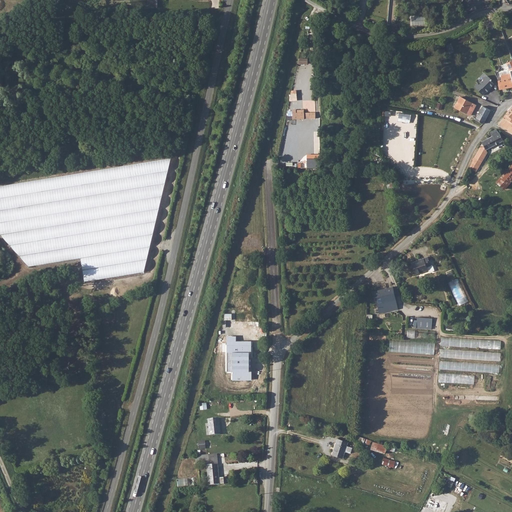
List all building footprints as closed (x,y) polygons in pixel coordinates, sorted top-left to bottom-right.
[(425,25),(425,16),(411,17),(411,26),(425,25)] [(502,78),(498,80),(500,88),(511,86),(511,75),(511,71),(501,73),(502,78)] [(486,74),(474,86),(484,95),(496,84),(486,74)] [(460,96),(455,107),(471,114),(474,109),(469,107),(472,102),(460,96)] [(483,105),(476,119),(484,123),(491,109),(483,105)] [(305,109),(293,109),(293,119),(316,118),(316,112),(305,112),(305,109)] [(511,121),(504,116),(499,124),(511,131),(511,121)] [(473,158),(473,161),(477,163),(481,165),(488,151),(487,149),(506,138),(504,135),(501,136),(499,133),(501,132),(499,129),(496,128),(490,133),(492,136),(488,138),(482,141),(483,143),(476,156),(473,158)] [(171,161),(0,188),(0,232),(32,268),(83,259),(87,282),(146,274),(171,161)] [(428,257),(413,263),(417,274),(429,270),(428,267),(432,266),(428,257)] [(458,278),(448,283),(459,305),(469,301),(458,278)] [(380,314),(393,311),(400,310),(394,287),(375,291),(380,314)] [(247,313),(247,321),(255,320),(255,313),(247,313)] [(418,317),(417,327),(432,329),(433,318),(418,317)] [(417,338),(417,330),(408,329),(408,338),(417,338)] [(390,339),(390,351),(435,354),(436,343),(390,339)] [(441,357),(501,361),(501,353),(484,352),(483,359),(478,359),(478,354),(476,354),(476,351),(441,349),(441,357)] [(371,365),(434,370),(435,358),(372,353),(371,365)] [(440,369),(500,373),(500,365),(440,361),(440,369)] [(371,380),(426,384),(427,372),(371,368),(371,380)] [(439,381),(499,385),(499,377),(440,372),(439,381)] [(369,383),(369,393),(432,398),(433,388),(369,383)] [(439,384),(438,393),(489,397),(490,388),(439,384)] [(431,411),(432,401),(373,397),(372,407),(431,411)] [(438,405),(488,408),(488,400),(476,399),(438,397),(438,405)] [(367,410),(366,421),(422,425),(422,413),(367,410)] [(218,418),(207,419),(209,435),(220,434),(218,418)] [(374,436),(429,440),(430,428),(375,425),(374,436)] [(338,439),(332,455),(343,459),(345,451),(350,453),(352,448),(347,446),(348,443),(338,439)] [(389,444),(374,440),(371,449),(386,454),(388,448),(389,444)] [(197,455),(195,456),(196,463),(209,461),(209,460),(208,454),(197,455)] [(217,464),(206,465),(208,485),(219,484),(217,464)] [(178,487),(197,485),(196,477),(177,479),(178,487)]
